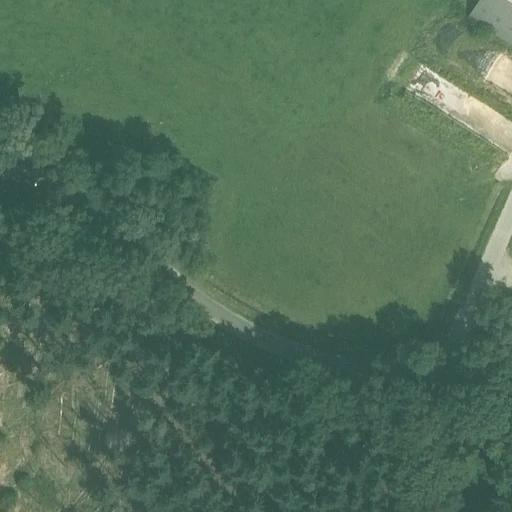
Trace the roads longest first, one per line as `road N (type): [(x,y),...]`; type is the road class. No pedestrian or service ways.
road 1 (unclassified): [(511,388),(347,368),(282,349),(209,309),(48,188),(0,169)]
road 2 (unknown): [(430,379),(511,227)]
